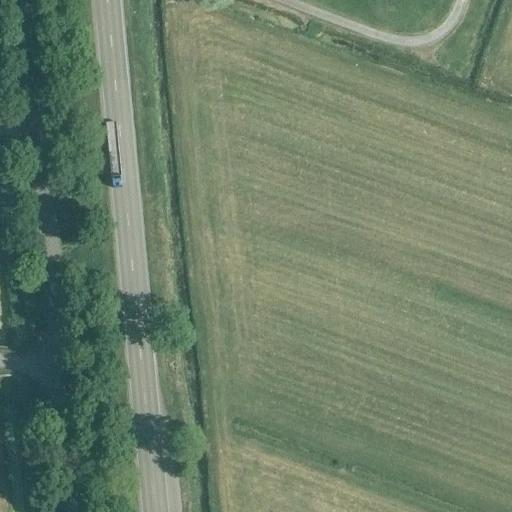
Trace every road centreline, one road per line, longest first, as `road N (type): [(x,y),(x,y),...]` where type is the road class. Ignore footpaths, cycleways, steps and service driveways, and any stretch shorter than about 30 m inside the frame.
road 1 (primary): [(155,511),(106,0)]
road 2 (unclassified): [(73,511),(26,0)]
